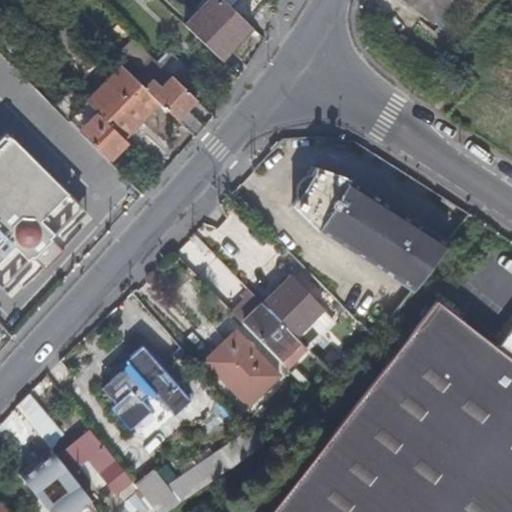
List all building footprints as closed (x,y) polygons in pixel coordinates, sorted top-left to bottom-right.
[(225,0),(210,0),(186,25),(224,62),(252,32),(255,28),(252,26),(237,11),(225,0)] [(225,0),(237,11),(247,0),(225,0)] [(451,0),(401,0),(433,25),(451,0)] [(177,56),(166,67),(192,92),(203,82),(177,56)] [(123,65),(88,100),(90,102),(127,139),(138,127),(135,124),(158,100),(146,88),(123,65)] [(444,70),(435,82),(458,96),(465,85),(444,70)] [(146,88),(158,100),(166,107),(197,138),(206,128),(190,111),(199,101),(174,76),(163,88),(155,79),(146,88)] [(209,88),(203,82),(192,92),(198,99),(209,88)] [(166,107),(158,100),(135,124),(138,127),(144,122),(148,126),(166,107)] [(90,102),(70,122),(110,162),(130,143),(127,139),(90,102)] [(0,264),(32,291),(99,211),(7,136),(0,144),(0,264)] [(316,229),(319,225),(416,286),(444,247),(345,183),(348,179),(315,167),(291,205),(316,229)] [(194,252),(183,263),(205,284),(215,274),(194,252)] [(323,310),(289,277),(263,303),(296,336),(323,310)] [(261,302),(251,291),(239,304),(248,314),(261,302)] [(511,511),(511,327),(496,348),(436,301),(269,511),(511,511)] [(248,314),(241,321),(288,368),(307,348),(296,336),(263,303),(261,302),(248,314)] [(235,331),(203,361),(247,406),(278,376),(235,331)] [(128,365),(101,389),(115,404),(110,409),(127,427),(130,427),(130,428),(160,401),(173,415),(199,392),(182,373),(172,381),(141,346),(124,362),(128,365)] [(30,394),(18,406),(49,447),(64,435),(30,394)] [(173,415),(160,401),(130,428),(147,446),(176,420),(173,415)] [(74,470),(88,459),(117,495),(120,493),(131,507),(129,509),(130,511),(153,511),(90,430),(61,454),(74,470)] [(155,511),(162,511),(231,462),(219,446),(167,484),(155,468),(134,483),(155,511)] [(97,511),(87,498),(68,511),(97,511)]
